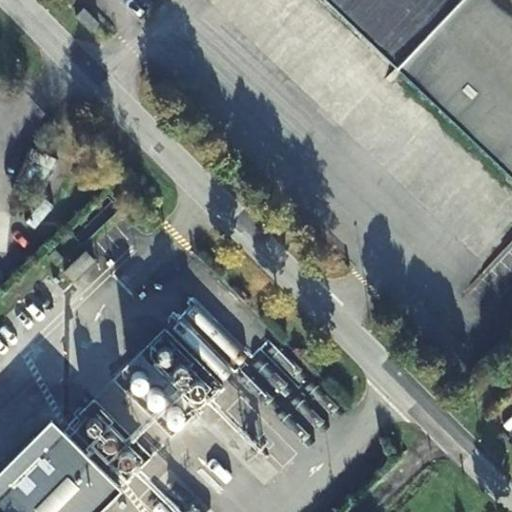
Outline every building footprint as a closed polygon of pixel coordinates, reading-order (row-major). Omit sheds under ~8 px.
[(511,0),(327,0),(511,172),(511,0)] [(88,10),(79,19),(96,36),(105,27),(88,10)] [(105,257),(94,245),(72,266),(83,278),(105,257)] [(190,399),(213,378),(165,328),(142,349),(190,399)] [(0,493),(62,435),(51,423),(0,470),(0,493)] [(97,511),(117,494),(62,435),(0,493),(0,511),(97,511)]
